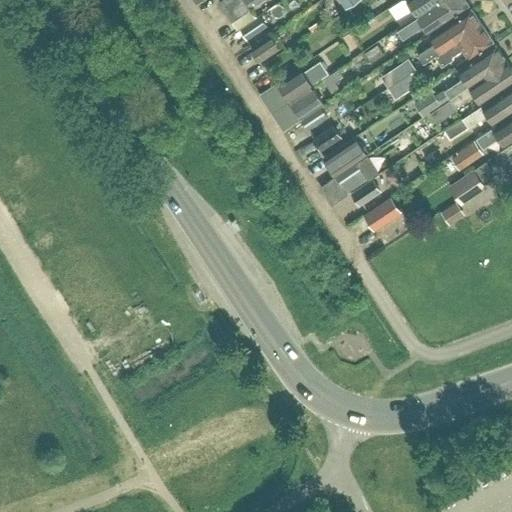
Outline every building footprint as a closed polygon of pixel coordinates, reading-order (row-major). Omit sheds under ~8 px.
[(248,7),(243,0),(219,0),(218,1),(232,21),(250,9),(248,7)] [(336,0),(342,11),(360,2),(358,0),(336,0)] [(469,4),(466,0),(438,0),(418,14),(402,24),(398,26),(404,35),(424,22),(429,31),(469,4)] [(408,0),(418,14),(438,0),(408,0)] [(482,24),(471,7),(431,33),(436,41),(419,53),(425,62),(435,54),(482,24)] [(219,9),(205,22),(215,33),(229,20),(219,9)] [(239,28),(246,38),(266,25),(260,15),(239,28)] [(494,40),(482,24),(435,54),(442,64),(452,58),(451,55),(463,48),(469,57),(494,40)] [(229,52),(245,46),(241,34),(224,41),(229,52)] [(253,48),(259,58),(280,45),(273,35),(253,48)] [(450,98),(507,60),(495,43),(458,68),(461,78),(434,95),(433,101),(436,107),(450,98)] [(511,80),(511,67),(507,60),(450,98),(456,106),(476,93),(481,101),(511,80)] [(280,90),(294,111),(314,98),(300,76),(280,90)] [(387,101),(404,90),(397,81),(381,93),(387,101)] [(507,113),(511,109),(511,84),(463,117),(468,126),(488,112),(500,104),(507,113)] [(300,119),(307,129),(327,116),(320,106),(300,119)] [(511,138),(511,113),(476,138),(481,146),(498,136),(503,145),(511,138)] [(468,126),(463,117),(443,129),(448,138),(468,126)] [(312,137),(321,150),(341,136),(332,124),(312,137)] [(511,142),(497,152),(503,161),(511,154),(511,142)] [(458,153),(465,163),(482,152),(476,143),(458,153)] [(329,163),(336,173),(353,161),(346,151),(329,163)] [(336,175),(343,186),(363,172),(356,162),(336,175)] [(448,183),(463,202),(473,195),(458,176),(448,183)] [(355,202),(362,211),(381,198),(375,188),(355,202)] [(363,214),(370,225),(391,211),(383,200),(363,214)] [(343,228),(354,243),(371,231),(359,216),(343,228)]
